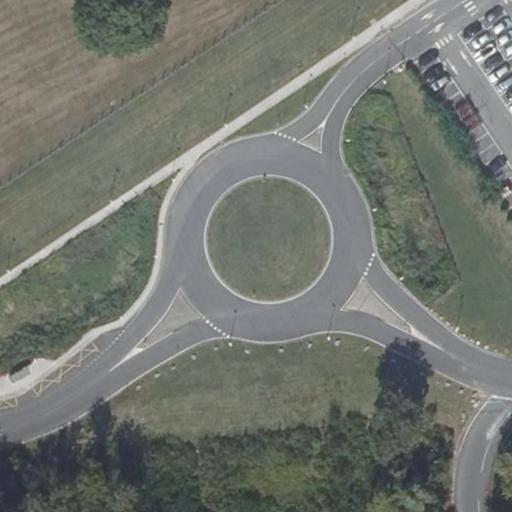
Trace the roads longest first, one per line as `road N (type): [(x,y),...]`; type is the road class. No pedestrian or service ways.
road 1 (unclassified): [(266,151),(230,162),(207,180),(187,234),(192,263),(227,308),(283,321)]
road 2 (unclassified): [(283,321),(334,297),(350,275),(358,222),(333,174),(311,158),(266,151)]
road 3 (trunk): [(463,511),(470,450),(511,393)]
